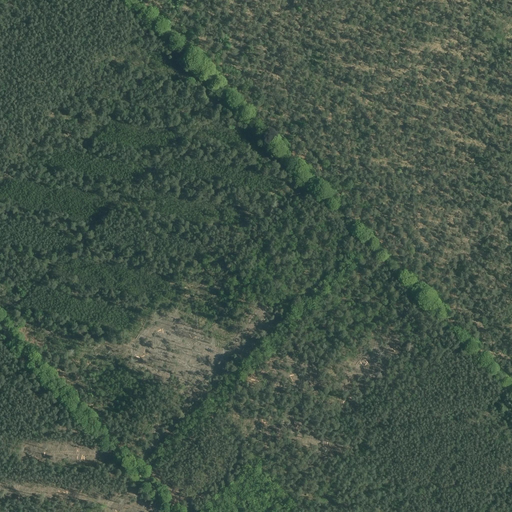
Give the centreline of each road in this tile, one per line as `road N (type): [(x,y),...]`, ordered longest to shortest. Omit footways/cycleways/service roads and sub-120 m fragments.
road 1 (track): [(293,0),(239,52),(236,68),(511,344)]
road 2 (track): [(0,325),(172,511)]
